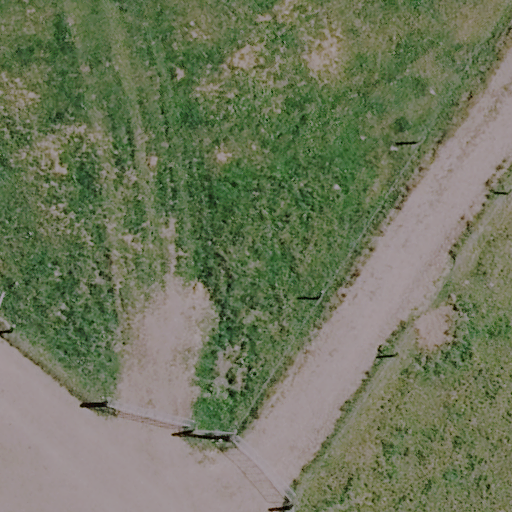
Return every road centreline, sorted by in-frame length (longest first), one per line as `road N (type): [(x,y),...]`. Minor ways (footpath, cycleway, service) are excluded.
road 1 (track): [(185,464),(511,171)]
road 2 (track): [(210,511),(185,464),(0,316)]
road 3 (track): [(185,464),(46,511)]
